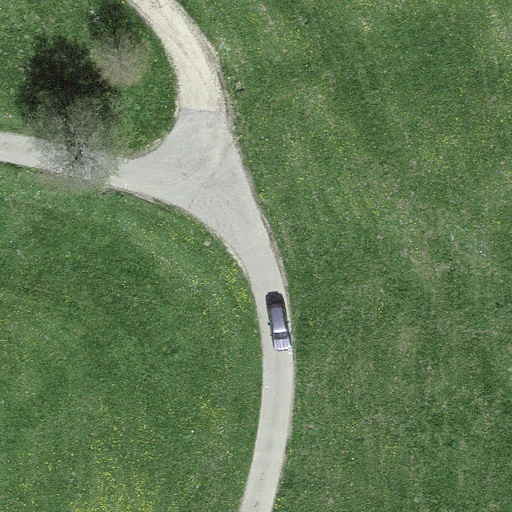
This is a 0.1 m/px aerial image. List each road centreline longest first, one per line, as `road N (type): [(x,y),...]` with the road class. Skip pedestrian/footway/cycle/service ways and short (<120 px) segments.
road 1 (unclassified): [(0,148),(149,178),(209,201),(243,236),(263,274),(277,354),(276,407),(255,511)]
road 2 (track): [(149,0),(191,50),(205,86),(209,201)]
